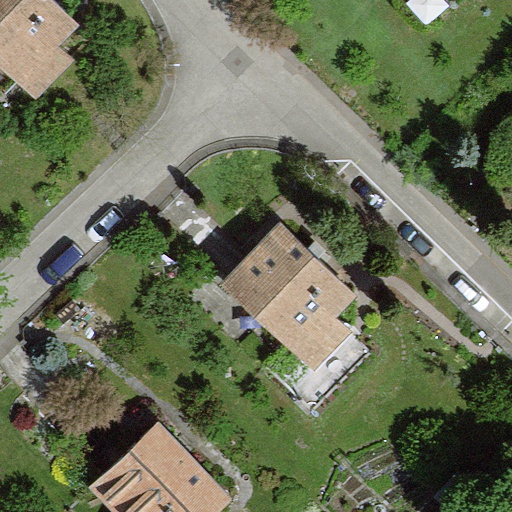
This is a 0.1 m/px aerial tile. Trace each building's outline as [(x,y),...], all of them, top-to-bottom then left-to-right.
[(56,0),(0,0),(0,59),(20,79),(56,43),(78,21),(56,0)] [(56,43),(20,79),(36,94),(71,59),(56,43)] [(284,224),(229,280),(299,348),(354,292),(284,224)] [(309,372),(326,390),(377,341),(360,323),(309,372)] [(158,422),(96,480),(126,511),(142,511),(143,511),(213,511),(229,497),(158,422)]
